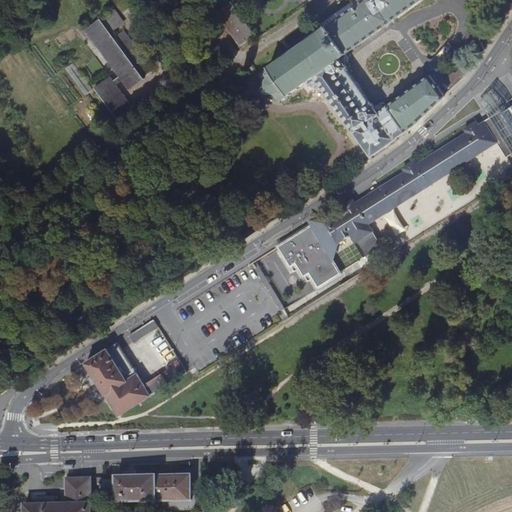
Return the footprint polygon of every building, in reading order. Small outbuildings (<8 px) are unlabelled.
[(447,95),(444,91),(432,74),(385,108),(382,105),(379,105),(376,106),(373,102),(371,103),(359,85),(347,68),(348,67),(346,63),(348,61),(349,57),(346,53),(392,21),(420,0),(361,0),(320,30),(269,67),(258,74),(264,84),(263,85),(262,88),(262,89),(263,91),(264,92),(265,93),(268,93),(270,92),(277,101),(288,94),(306,81),(310,86),(313,86),(319,82),(338,109),(373,157),(373,158),(398,140),(397,139),(407,132),(447,95)] [(317,26),(320,30),(361,0),(351,0),(353,1),(317,26)] [(232,2),(217,13),(241,46),(256,35),(247,22),(245,24),(240,17),(242,15),(232,2)] [(115,8),(84,29),(129,90),(144,79),(143,77),(153,70),(124,30),(114,37),(110,32),(125,22),(115,8)] [(73,63),(65,68),(86,95),(92,90),(73,63)] [(455,71),(444,81),(452,89),(467,76),(471,70),(465,65),(456,73),(455,71)] [(110,75),(94,87),(120,122),(135,110),(110,75)] [(480,101),(490,117),(497,112),(502,109),(503,111),(505,110),(494,93),(480,101)] [(511,105),(511,106),(505,110),(503,111),(502,109),(497,112),(490,117),(484,120),(485,121),(479,125),(476,121),(465,128),(467,131),(438,150),(434,153),(418,163),(416,159),(403,168),(405,171),(377,189),(358,201),(356,202),(355,200),(354,198),(348,202),(342,205),(344,209),(318,226),(315,228),(312,224),(279,245),(280,246),(292,264),(297,261),(305,274),(311,271),(320,285),(342,271),(328,250),(340,243),(339,241),(351,234),(366,257),(384,246),(369,223),(498,141),(508,156),(511,153),(511,105)] [(384,246),(366,257),(367,259),(385,247),(384,246)] [(155,320),(131,335),(135,341),(159,326),(156,323),(155,320)] [(85,365),(86,367),(87,369),(93,377),(89,380),(92,385),(96,382),(114,410),(119,416),(151,395),(145,386),(117,344),(101,354),(87,363),(85,365)] [(186,372),(178,360),(167,368),(168,370),(162,374),(162,375),(169,383),(186,372)] [(151,395),(169,383),(162,375),(145,386),(151,395)] [(91,479),(92,511),(105,511),(110,511),(126,511),(126,507),(158,506),(158,504),(173,504),(193,504),(193,476),(131,477),(114,477),(114,481),(110,481),(104,481),(104,478),(91,479)] [(92,511),(91,479),(65,479),(66,493),(66,504),(44,504),(24,504),(24,511),(92,511)]
